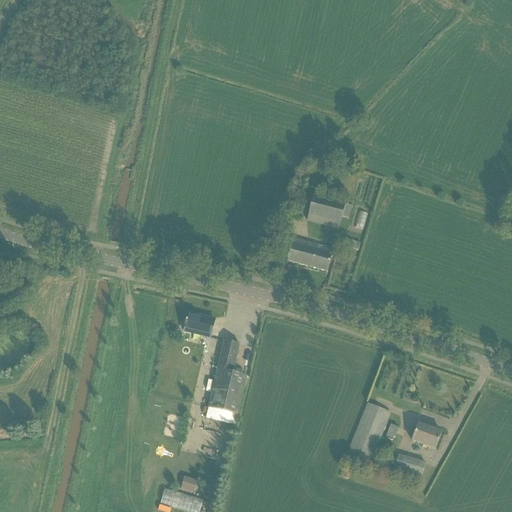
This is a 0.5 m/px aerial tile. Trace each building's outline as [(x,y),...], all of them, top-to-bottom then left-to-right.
[(348,219),(351,207),(313,196),(307,222),(338,230),(341,217),(348,219)] [(362,214),(359,230),(369,231),(371,215),(362,214)] [(327,272),(330,263),(333,249),(323,247),(323,248),(300,242),(301,240),(294,238),(290,252),(288,262),(327,272)] [(358,250),(360,243),(345,239),(343,246),(358,250)] [(187,322),(184,332),(211,339),(215,321),(200,317),(200,319),(188,316),(187,321),(186,320),(186,322),(187,322)] [(246,377),(233,374),(240,345),(224,341),(222,351),(217,370),(209,408),(238,415),(246,377)] [(368,469),(391,413),(367,404),(345,460),(368,469)] [(435,450),(438,442),(442,433),(419,424),(412,442),(435,450)] [(398,429),(391,425),(385,439),(392,441),(393,438),(394,438),(398,429)] [(419,484),(425,465),(425,463),(390,453),(384,473),(419,484)] [(184,477),(181,490),(193,494),(197,481),(184,477)]
